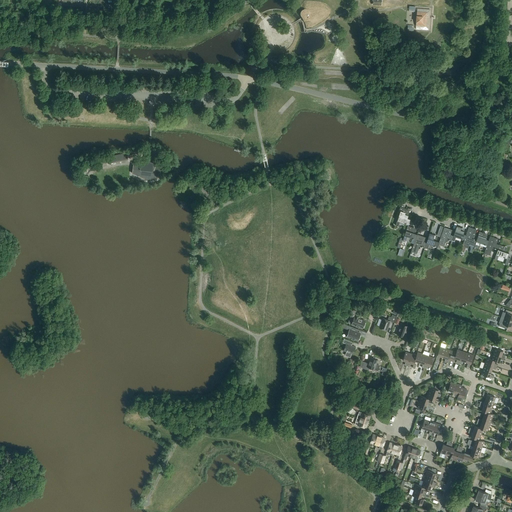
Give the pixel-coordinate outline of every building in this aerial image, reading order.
[(306,29),(309,29),(313,27),(319,24),(324,20),(329,15),(331,10),(327,6),(323,4),(317,2),(312,1),(305,5),(306,7),(306,9),(305,9),(304,10),(302,11),(301,12),(301,14),(301,16),(301,17),(303,19),(304,21),(304,22),(305,24),(306,26),(306,27),(306,29)] [(430,14),(430,10),(417,9),(416,29),(429,30),(429,26),(426,24),(427,16),(430,14)] [(108,163),(128,159),(127,153),(107,158),(108,163)] [(141,163),(134,165),(133,171),(140,175),(140,176),(146,179),(152,178),(153,176),(160,174),(161,168),(154,165),(154,164),(150,162),(146,162),(141,162),(141,163)] [(410,219),(407,218),(408,215),(405,214),(406,208),(401,206),(399,210),(401,210),(396,225),(398,226),(400,221),(408,224),(410,219)] [(415,239),(417,234),(411,231),(412,227),(408,225),(403,240),(406,241),(407,236),(415,239)] [(466,234),(459,232),(461,227),(456,226),(453,235),(452,240),(454,241),(456,236),(464,239),(466,234)] [(468,226),(466,234),(464,239),(463,243),(468,245),(469,242),(475,244),(476,240),(478,235),(471,233),(473,228),(468,226)] [(453,235),(447,233),(449,228),(444,227),(442,232),(441,236),(439,241),(438,244),(437,247),(440,248),(440,247),(439,246),(439,244),(444,246),(445,243),(449,240),(452,241),(452,240),(453,235)] [(476,240),(475,244),(473,248),(475,249),(479,246),(480,245),(486,247),(487,244),(487,245),(489,240),(489,239),(482,237),(484,233),(479,231),(478,235),(476,240)] [(429,233),(426,243),(425,247),(427,248),(429,245),(437,247),(438,244),(439,241),(432,239),(434,234),(429,233)] [(426,243),(420,240),(421,235),(417,234),(415,239),(410,252),(412,253),(412,251),(417,253),(419,246),(425,248),(425,247),(426,243)] [(487,244),(486,247),(484,253),(490,255),(492,248),(498,250),(499,244),(493,242),(495,237),(490,236),(489,239),(489,240),(487,245),(487,244)] [(499,244),(498,250),(494,259),(497,260),(499,255),(507,258),(505,264),(508,265),(510,258),(508,257),(509,253),(506,252),(508,247),(499,244)] [(504,318),(511,320),(511,311),(506,309),(505,313),(504,312),(503,313),(501,317),(504,318)] [(356,312),(354,317),(351,324),(362,328),(365,321),(359,319),(361,314),(356,312)] [(394,322),(396,316),(392,314),(391,317),(389,316),(388,320),(383,318),(380,328),(387,330),(390,321),(394,322)] [(511,320),(504,318),(503,324),(500,323),(499,326),(507,329),(508,326),(511,327),(511,320)] [(411,331),(413,324),(407,322),(406,325),(401,323),(397,334),(405,337),(407,330),(411,331)] [(358,341),(360,333),(352,330),(354,327),(348,325),(347,328),(350,329),(347,337),(358,341)] [(353,354),(355,347),(349,345),(351,341),(344,339),(343,342),(346,344),(344,350),(347,351),(345,356),(350,358),(352,353),(353,354)] [(443,357),(446,348),(440,346),(437,355),(436,359),(438,360),(440,356),(443,357)] [(451,350),(446,348),(443,357),(446,358),(444,362),(447,363),(451,350)] [(494,348),(493,354),(505,358),(506,355),(502,354),(503,351),(494,348)] [(456,363),(458,363),(463,351),(457,349),(456,352),(454,358),(455,358),(457,359),(456,363)] [(456,352),(451,350),(447,363),(449,363),(450,360),(454,361),(455,358),(454,358),(456,352)] [(468,353),(463,351),(458,363),(461,364),(462,361),(465,362),(468,353)] [(404,365),(407,366),(411,353),(405,352),(403,360),(406,361),(404,365)] [(415,361),(420,362),(423,354),(417,352),(416,355),(415,360),(415,361)] [(416,355),(411,353),(407,366),(409,367),(411,363),(414,364),(415,361),(415,360),(416,355)] [(468,353),(465,362),(468,363),(467,366),(469,367),(471,363),(471,364),(474,355),(468,353)] [(428,356),(423,354),(420,362),(423,363),(422,367),(424,368),(428,356)] [(505,358),(493,354),(491,359),(495,360),(495,361),(499,362),(500,359),(504,360),(505,358)] [(428,356),(424,368),(427,369),(428,365),(431,366),(434,358),(428,356)] [(369,363),(365,362),(363,368),(369,370),(370,367),(378,370),(380,365),(377,364),(378,360),(371,357),(369,363)] [(487,357),(485,363),(497,367),(498,365),(494,363),(495,361),(495,360),(491,359),(487,357)] [(485,363),(483,368),(491,371),(492,368),(496,370),(497,367),(485,363)] [(490,374),(491,371),(483,368),(481,374),(489,377),(493,378),(494,375),(490,374)] [(444,388),(453,392),(456,383),(451,381),(450,383),(446,381),(444,388)] [(456,383),(453,392),(458,394),(459,394),(461,387),(462,385),(456,383)] [(428,392),(440,396),(441,394),(437,393),(438,390),(430,387),(428,392)] [(459,394),(458,394),(458,395),(464,397),(467,389),(461,387),(459,394)] [(428,392),(426,397),(426,398),(429,399),(434,401),(436,398),(439,399),(440,396),(428,392)] [(486,397),(485,400),(494,402),(496,397),(487,394),(483,393),(482,395),(486,397)] [(421,395),(419,401),(431,405),(432,403),(428,402),(429,399),(426,398),(426,397),(421,395)] [(492,408),(494,402),(485,400),(484,403),(480,401),(480,404),(492,408)] [(430,408),(431,405),(419,401),(417,407),(425,409),(426,406),(430,408)] [(490,413),(492,408),(480,404),(479,406),(483,407),(481,411),(485,412),(485,411),(490,413)] [(357,418),(368,421),(370,415),(359,411),(357,418)] [(485,411),(485,412),(483,417),(491,420),(493,414),(490,413),(485,411)] [(477,421),(490,425),(491,420),(483,417),(482,420),(478,419),(477,421)] [(368,421),(357,418),(355,424),(366,428),(368,421)] [(424,428),(427,429),(430,421),(424,419),(422,427),(420,431),(423,432),(424,428)] [(431,435),(435,423),(430,421),(427,429),(430,430),(429,434),(431,435)] [(490,425),(477,421),(477,423),(480,425),(479,427),(479,428),(483,429),(488,431),(490,425)] [(441,425),(435,423),(431,435),(434,436),(435,432),(438,433),(441,425)] [(469,430),(481,434),(483,429),(479,428),(479,427),(475,426),(474,429),(470,428),(469,430)] [(479,439),(481,434),(469,430),(468,433),(472,434),(471,437),(475,439),(476,438),(479,440),(479,439)] [(376,444),(379,436),(373,434),(369,445),(372,446),(373,443),(376,444)] [(386,438),(379,436),(376,444),(380,446),(379,448),(380,449),(381,450),(382,446),(383,447),(386,438)] [(482,447),(484,441),(479,439),(479,440),(476,438),(475,439),(475,441),(469,439),(469,440),(468,442),(482,447)] [(446,454),(450,442),(447,441),(446,445),(443,444),(440,452),(446,454)] [(392,455),(393,453),(396,445),(390,442),(387,451),(386,454),(388,455),(389,454),(392,455)] [(446,454),(451,456),(453,450),(454,448),(451,447),(452,443),(450,442),(446,454)] [(480,452),(482,447),(468,442),(467,444),(468,444),(473,446),(472,449),(480,452)] [(402,447),(396,445),(393,453),(397,454),(396,457),(398,458),(402,447)] [(450,458),(456,460),(461,446),(459,445),(458,446),(456,451),(453,450),(451,456),(450,458)] [(408,455),(411,456),(414,448),(408,446),(404,458),(406,459),(408,455)] [(463,448),(462,447),(461,446),(456,460),(461,462),(463,458),(464,454),(461,453),(463,448)] [(414,448),(411,456),(415,458),(414,461),(417,462),(421,450),(414,448)] [(472,449),(470,454),(470,455),(473,456),(478,458),(480,452),(472,449)] [(464,452),(464,454),(463,458),(471,461),(473,456),(470,455),(470,454),(464,452)] [(427,470),(425,475),(434,478),(435,475),(438,477),(439,474),(436,473),(427,470)] [(425,475),(423,481),(436,485),(436,483),(433,481),(434,478),(425,475)] [(423,481),(422,486),(424,487),(430,489),(431,486),(435,488),(436,485),(423,481)] [(416,484),(414,490),(426,494),(427,491),(423,490),(424,487),(422,486),(416,484)] [(478,490),(477,495),(486,498),(490,499),(491,496),(490,494),(491,491),(486,489),(485,492),(478,490)] [(426,494),(414,490),(412,495),(415,496),(421,498),(422,495),(425,496),(426,494)] [(480,505),(486,507),(488,502),(485,501),(486,498),(477,495),(475,500),(481,502),(480,505)] [(415,496),(413,502),(422,505),(422,504),(425,506),(426,503),(422,502),(424,499),(421,498),(415,496)]
